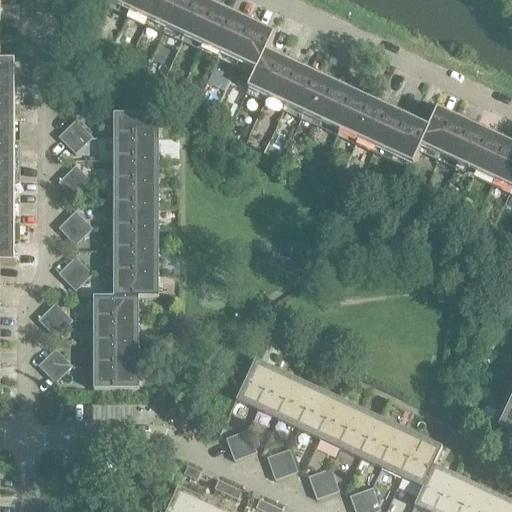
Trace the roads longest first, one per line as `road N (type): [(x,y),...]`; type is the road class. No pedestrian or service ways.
road 1 (residential): [(15,438),(14,300),(36,265),(32,46)]
road 2 (residential): [(301,511),(137,438),(15,438)]
road 3 (residential): [(511,115),(263,0)]
